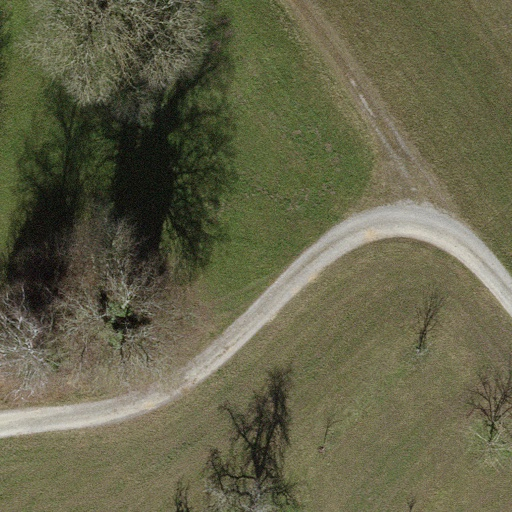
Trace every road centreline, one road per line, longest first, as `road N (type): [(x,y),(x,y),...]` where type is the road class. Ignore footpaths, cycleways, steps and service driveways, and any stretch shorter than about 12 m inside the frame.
road 1 (track): [(0,415),(147,406),(227,347),(318,257),(355,232),(393,223),(431,227),(466,248),(511,298)]
road 2 (unknown): [(393,223),(267,0)]
